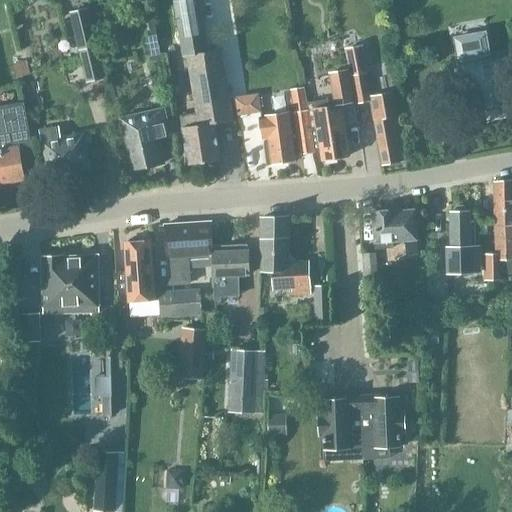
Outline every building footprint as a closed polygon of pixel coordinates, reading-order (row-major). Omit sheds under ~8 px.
[(200,0),(176,0),(175,0),(184,56),(188,55),(197,113),(181,116),(189,165),(221,160),(215,124),(234,121),(222,49),(209,51),(200,0)] [(152,7),(132,11),(134,25),(141,24),(144,40),(145,49),(159,47),(158,38),(153,7),(152,7)] [(87,8),(71,12),(88,83),(104,79),(87,8)] [(489,22),(452,29),(459,66),(459,68),(461,68),(463,76),(459,80),(460,87),(465,89),(469,108),(489,104),(490,107),(501,105),(501,102),(511,99),(511,56),(496,59),(489,22)] [(363,47),(347,49),(349,57),(356,103),(371,100),(370,95),(372,95),(364,55),(363,47)] [(13,64),(17,77),(30,73),(27,60),(13,64)] [(331,72),(336,105),(353,102),(347,69),(331,72)] [(372,95),(370,95),(371,100),(382,165),(404,161),(393,91),(372,95)] [(234,95),(236,116),(260,113),(257,92),(234,95)] [(330,100),(308,103),(316,152),(321,151),(323,160),(350,156),(345,124),(342,111),(331,112),(330,106),(330,100)] [(36,168),(25,102),(0,106),(0,184),(26,180),(24,170),(36,168)] [(172,136),(165,109),(121,118),(133,170),(165,163),(160,139),(172,136)] [(290,112),(260,117),(263,138),(269,137),(273,163),(296,160),(295,154),(300,154),(314,152),(310,124),(308,110),(290,112)] [(42,141),(48,175),(91,168),(85,133),(61,138),(60,128),(41,131),(43,141),(42,141)] [(486,275),(511,273),(511,179),(495,182),(496,260),(485,260),(486,275)] [(455,213),(452,213),(452,225),(453,248),(454,270),(470,269),(470,284),(483,284),(483,261),(481,261),(480,248),(475,248),(474,225),(474,223),(470,224),(469,213),(467,213),(466,209),(464,207),(457,207),(455,210),(455,213)] [(374,250),(392,249),(392,243),(405,243),(406,255),(417,255),(414,215),(388,217),(387,212),(372,213),(374,250)] [(262,225),(261,271),(273,270),(274,291),(292,290),(292,295),(312,294),(310,258),(289,259),(289,216),(262,217),(262,225)] [(214,253),(212,223),(166,226),(170,285),(189,284),(188,257),(211,255),(211,253),(214,253)] [(130,242),(127,242),(130,302),(158,301),(156,270),(151,270),(150,241),(141,241),(139,238),(132,238),(130,242)] [(215,247),(214,247),(215,299),(222,299),(222,295),(240,294),(240,274),(251,273),(250,244),(231,245),(231,247),(227,247),(227,245),(215,245),(215,247)] [(376,254),(364,255),(365,277),(378,277),(376,254)] [(42,256),(44,315),(99,313),(97,257),(64,258),(64,256),(42,256)] [(315,286),(317,321),(330,321),(329,285),(315,286)] [(160,293),(162,319),(201,316),(199,290),(160,293)] [(40,341),(39,313),(19,314),(20,342),(40,341)] [(183,327),(179,377),(204,379),(208,329),(183,327)] [(231,351),(229,412),(263,414),(266,352),(231,351)] [(408,360),(410,383),(420,382),(419,360),(408,360)] [(374,395),(360,396),(362,446),(374,445),(376,445),(376,458),(390,458),(389,447),(402,447),(401,434),(406,433),(405,411),(400,411),(400,397),(374,398),(374,395)] [(103,416),(113,416),(112,396),(103,396),(103,416)] [(323,414),(319,414),(320,437),(324,437),(325,450),(352,449),(352,446),(362,446),(360,396),(348,396),(348,399),(337,399),(336,399),(323,400),(323,414)] [(99,451),(95,510),(121,511),(126,453),(99,451)]
